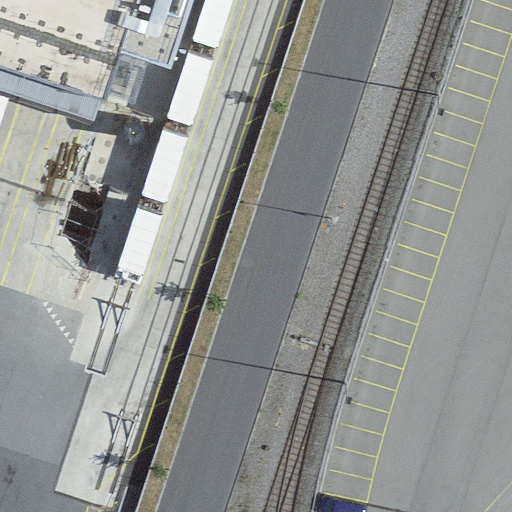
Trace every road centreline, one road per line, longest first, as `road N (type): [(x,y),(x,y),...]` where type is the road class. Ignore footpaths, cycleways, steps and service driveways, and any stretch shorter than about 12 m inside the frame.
road 1 (unclassified): [(360,0),(190,511)]
road 2 (unknown): [(425,64),(340,294)]
road 3 (unknown): [(340,294),(285,511)]
road 4 (unknown): [(340,294),(511,326)]
